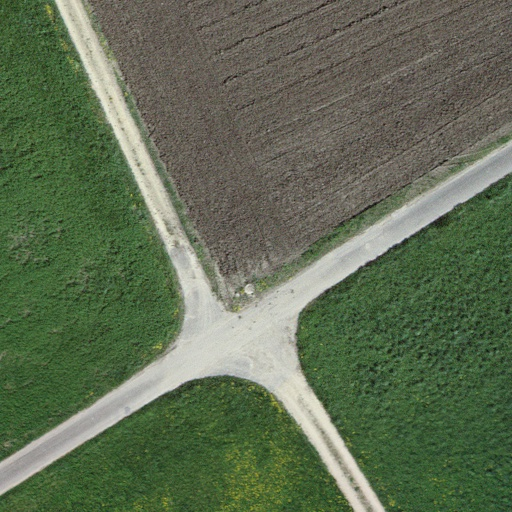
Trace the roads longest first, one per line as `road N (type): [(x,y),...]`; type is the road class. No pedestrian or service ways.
road 1 (track): [(0,479),(511,170)]
road 2 (track): [(213,345),(58,0)]
road 3 (track): [(363,511),(250,332)]
